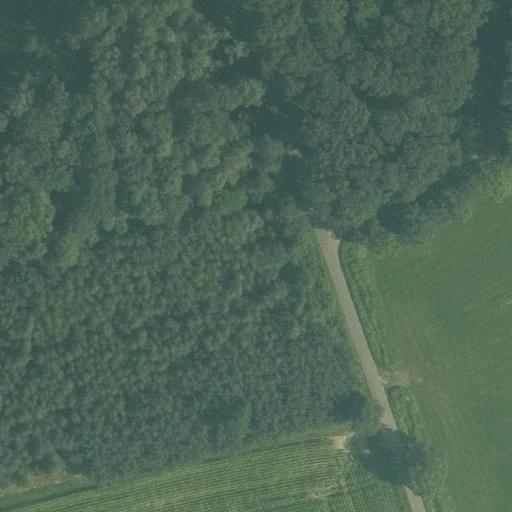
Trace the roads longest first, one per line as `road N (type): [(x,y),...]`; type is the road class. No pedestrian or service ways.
road 1 (unclassified): [(419,511),(318,225)]
road 2 (unclassified): [(318,225),(240,0)]
road 3 (unclassified): [(511,123),(318,225)]
